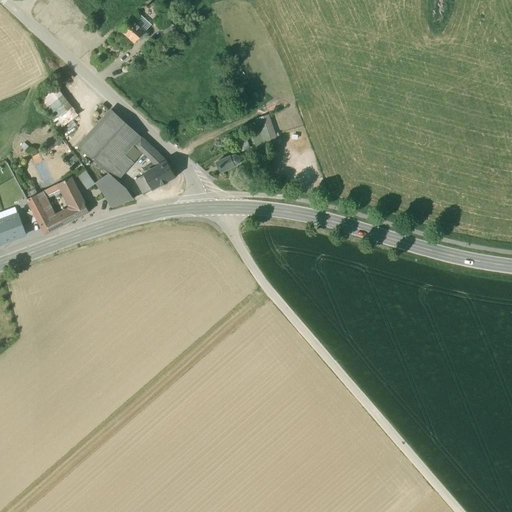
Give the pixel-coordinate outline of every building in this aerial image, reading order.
[(175,7),(157,22),(161,27),(180,13),(175,7)] [(151,25),(139,14),(138,13),(132,20),(143,30),(145,28),(147,30),(151,25)] [(132,20),(121,31),(135,44),(145,32),(143,30),(132,20)] [(169,24),(166,26),(164,28),(164,31),(165,34),(168,36),(171,36),(174,35),(175,32),(176,29),(175,27),(172,25),(169,24)] [(79,118),(63,88),(43,99),(59,129),(79,118)] [(111,110),(79,146),(104,168),(108,173),(109,172),(125,154),(133,145),(140,137),(111,110)] [(259,131),(252,133),(257,149),(272,144),(266,124),(258,127),(259,131)] [(244,135),(235,138),(240,150),(248,148),(244,135)] [(150,145),(140,137),(133,145),(142,153),(143,152),(158,167),(167,162),(150,145)] [(125,154),(109,172),(118,180),(134,163),(125,154)] [(231,156),(216,163),(221,172),(235,166),(235,165),(239,163),(240,164),(240,163),(240,160),(241,160),(241,159),(240,159),(239,157),(239,156),(236,155),(236,154),(235,154),(235,155),(231,157),(231,156)] [(158,167),(150,172),(149,170),(145,172),(146,174),(137,179),(145,194),(162,185),(168,183),(167,182),(176,177),(167,162),(158,167)] [(118,180),(109,172),(108,173),(109,173),(104,179),(102,181),(95,183),(113,207),(134,199),(127,188),(118,180)] [(72,177),(61,182),(62,186),(72,206),(83,200),(72,177)] [(57,185),(46,190),(48,194),(59,189),(57,185)] [(51,221),(37,195),(27,200),(45,234),(56,230),(51,221)] [(83,200),(72,206),(71,210),(58,217),(63,226),(89,212),(83,200)] [(26,214),(32,224),(37,221),(32,211),(26,214)] [(0,244),(26,235),(19,215),(0,221),(0,244)] [(58,217),(51,221),(56,230),(63,226),(58,217)]
